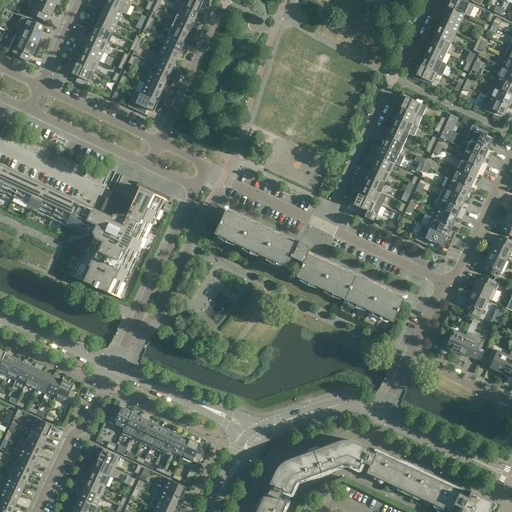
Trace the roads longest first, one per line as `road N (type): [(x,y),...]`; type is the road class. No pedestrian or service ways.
road 1 (residential): [(325,225),(427,0)]
road 2 (unclassified): [(115,367),(196,189)]
road 3 (residential): [(36,511),(115,367)]
road 4 (residential): [(225,0),(158,142)]
road 5 (residential): [(440,281),(457,273),(511,154)]
road 6 (residential): [(325,225),(204,170)]
road 7 (residential): [(147,166),(30,111)]
road 8 (residential): [(158,142),(41,88)]
road 9 (residential): [(440,281),(325,225)]
road 10 (tertiary): [(115,367),(0,314)]
road 11 (tertiary): [(490,467),(380,416)]
